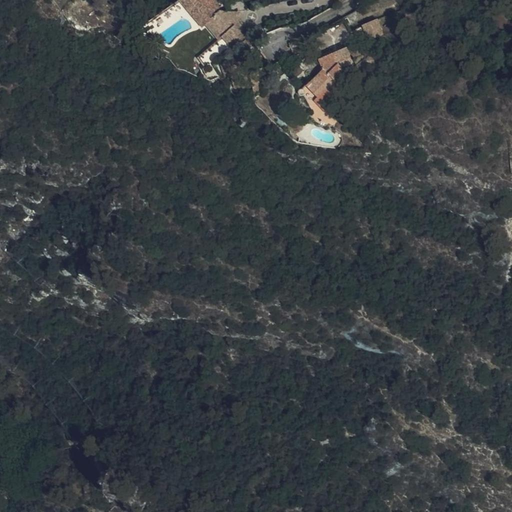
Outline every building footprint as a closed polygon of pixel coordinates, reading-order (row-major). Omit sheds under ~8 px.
[(211,8),(199,0),(187,0),(191,4),(219,42),(198,59),(204,67),(232,46),(211,21),(217,17),(211,8)] [(211,21),(232,46),(238,46),(251,36),(242,25),(245,23),(238,14),(223,12),(220,7),(214,0),(199,0),(211,8),(217,17),(211,21)] [(238,14),(245,23),(248,20),(241,12),(238,14)] [(378,18),(363,24),(369,40),(384,33),(378,18)] [(336,81),(344,73),(341,69),(353,63),(346,48),(318,60),(323,71),(310,83),(308,81),(304,85),(306,86),(317,98),(327,89),(332,94),(340,86),(336,81)] [(301,65),(304,60),(302,58),(301,57),(300,56),(299,56),(297,56),(296,57),(295,58),(295,60),(295,61),(297,62),(298,63),(301,65)] [(249,76),(244,61),(228,65),(232,80),(236,92),(238,94),(250,91),(251,88),(248,76),(249,76)] [(232,80),(228,65),(223,67),(227,82),(232,80)] [(327,89),(317,98),(313,101),(324,113),(339,100),(332,94),(327,89)] [(343,97),(336,90),(332,94),(339,100),(343,97)]
